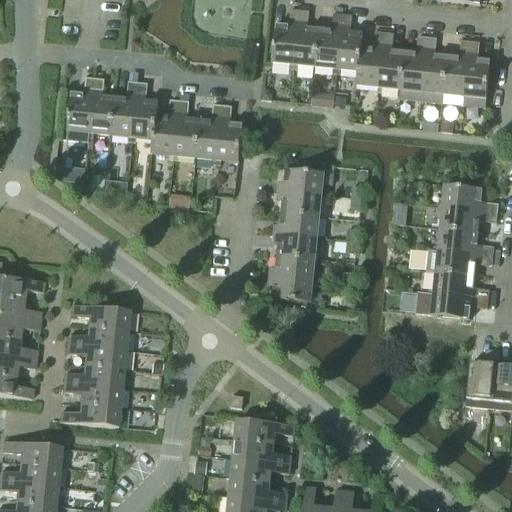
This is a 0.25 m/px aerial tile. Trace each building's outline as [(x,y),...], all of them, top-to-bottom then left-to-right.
[(289,73),(293,73),(299,13),(290,12),(288,29),(276,27),(272,66),(290,68),(289,73)] [(299,13),(293,73),(297,73),(297,69),(315,70),(319,32),(307,31),(308,14),(299,13)] [(319,32),(315,70),(332,72),(332,77),(336,77),(342,17),(333,16),(331,33),(319,32)] [(342,17),(336,77),(339,77),(340,73),(357,74),(358,74),(360,50),(361,50),(362,36),(350,35),(351,18),(342,17)] [(358,74),(357,74),(356,89),(374,90),(373,95),(378,95),(383,36),(374,35),(373,52),(361,50),(360,50),(358,74)] [(383,36),(378,95),(381,96),(382,91),(400,93),(403,55),(391,54),(393,37),(383,36)] [(403,55),(400,93),(399,102),(420,104),(421,100),(426,40),(417,39),(416,56),(403,55)] [(426,40),(421,100),(420,104),(442,106),(443,97),(446,59),(435,58),(436,41),(426,40)] [(446,59),(443,97),(442,106),(463,108),(469,45),(460,44),(459,60),(446,59)] [(469,45),(463,108),(485,111),(486,102),(490,63),(478,62),(479,45),(469,45)] [(71,96),(67,134),(66,144),(88,146),(95,81),(85,80),(83,97),(71,96)] [(95,81),(88,146),(89,146),(90,136),(92,137),(110,139),(114,100),(102,99),(104,82),(95,81)] [(114,100),(110,139),(128,141),(128,145),(131,146),(138,86),(128,85),(126,102),(114,100)] [(138,86),(131,146),(135,146),(135,141),(153,143),(156,118),(158,105),(145,103),(147,87),(138,86)] [(260,102),(271,103),(272,97),(266,93),(261,93),(260,102)] [(313,95),(312,107),(320,108),(321,96),(313,95)] [(153,143),(151,157),(170,159),(169,163),(173,164),(179,104),(170,103),(168,120),(156,118),(153,143)] [(179,104),(173,164),(176,164),(177,159),(195,161),(199,123),(187,122),(189,105),(179,104)] [(199,123),(195,161),(213,163),(212,168),(216,168),(222,109),(213,108),(211,124),(199,123)] [(222,109),(216,168),(220,168),(220,164),(238,166),(243,128),(230,126),(232,110),(222,109)] [(441,127),(440,135),(452,136),(453,128),(441,127)] [(57,168),(57,175),(64,181),(65,169),(57,168)] [(278,186),(278,194),(321,198),(322,187),(332,188),(333,178),(323,177),(285,173),(284,187),(278,186)] [(93,177),(91,192),(103,193),(105,178),(93,177)] [(438,207),(437,210),(497,217),(498,207),(481,206),(482,193),(444,189),(442,207),(438,207)] [(352,190),(351,202),(361,203),(362,191),(352,190)] [(282,203),(281,217),(319,220),(321,198),(278,194),(277,202),(282,203)] [(170,198),(168,211),(188,214),(190,200),(170,198)] [(349,214),(359,215),(361,203),(351,202),(349,214)] [(437,210),(437,214),(442,215),(440,232),(478,236),(479,224),(496,226),(497,217),(437,210)] [(274,229),(273,237),(316,241),(319,220),(281,217),(279,230),(274,229)] [(433,250),(433,254),(493,259),(493,250),(477,249),(478,236),(440,232),(438,250),(433,250)] [(348,233),(347,245),(356,246),(357,234),(348,233)] [(278,246),(276,259),(314,263),(316,241),(273,237),(272,245),(278,246)] [(345,257),(355,258),(356,246),(347,245),(345,257)] [(428,253),(426,275),(436,276),(474,279),(475,267),(491,269),(493,259),(433,254),(428,253)] [(270,272),(269,280),(312,284),(314,263),(276,259),(275,272),(270,272)] [(0,301),(23,304),(24,295),(42,297),(43,287),(0,282),(0,275),(1,266),(0,266),(0,301)] [(343,276),(342,287),(352,288),(353,277),(343,276)] [(429,293),(429,297),(488,303),(489,293),(472,292),(474,279),(436,276),(434,293),(429,293)] [(272,302),(310,306),(321,308),(322,296),(311,295),(312,284),(269,280),(268,288),(273,288),(272,302)] [(341,300),(350,301),(352,288),(342,287),(341,300)] [(418,296),(415,317),(431,319),(470,323),(471,310),(487,312),(488,303),(429,297),(418,296)] [(0,301),(0,321),(39,325),(40,316),(22,314),(23,304),(0,301)] [(88,321),(87,330),(127,334),(129,316),(71,310),(70,319),(88,321)] [(0,321),(0,340),(19,343),(20,333),(38,335),(39,325),(0,321)] [(68,339),(67,348),(125,354),(127,334),(87,330),(85,341),(68,339)] [(0,340),(0,359),(35,364),(36,354),(18,352),(19,343),(0,340)] [(84,359),(83,370),(123,374),(125,354),(67,348),(66,357),(84,359)] [(470,365),(466,402),(466,409),(489,411),(493,368),(498,368),(500,354),(490,353),(489,367),(470,365)] [(0,359),(0,379),(15,381),(16,371),(34,373),(35,364),(0,359)] [(493,368),(489,411),(511,413),(511,363),(511,370),(498,368),(493,368)] [(151,377),(160,378),(162,378),(162,368),(152,367),(151,377)] [(63,377),(62,386),(121,392),(123,374),(83,370),(82,379),(63,377)] [(0,399),(31,402),(32,392),(14,390),(15,381),(0,379),(0,399)] [(80,398),(79,406),(119,410),(121,392),(62,386),(61,396),(80,398)] [(231,399),(230,408),(230,410),(242,412),(243,400),(231,399)] [(59,415),(58,425),(116,431),(119,410),(79,406),(78,417),(59,415)] [(236,423),(234,444),(274,448),(275,437),(293,439),(294,429),(236,423)] [(234,444),(232,463),(290,469),(291,458),(273,457),(274,448),(234,444)] [(19,457),(18,467),(58,471),(60,451),(3,445),(2,455),(19,457)] [(198,456),(210,457),(210,450),(198,449),(198,456)] [(290,469),(232,463),(230,483),(270,487),(271,475),(289,477),(290,469)] [(195,464),(194,476),(204,477),(205,465),(195,464)] [(86,474),(97,475),(98,467),(86,465),(86,474)] [(0,474),(0,483),(56,490),(58,471),(18,467),(17,476),(0,474)] [(190,495),(200,496),(201,480),(193,479),(190,495)] [(0,493),(15,495),(14,505),(54,509),(56,490),(0,483),(0,493)] [(270,487),(230,483),(228,501),(286,507),(287,496),(269,495),(270,487)] [(97,484),(96,494),(103,495),(104,484),(97,484)] [(303,511),(323,511),(324,510),(314,509),(315,491),(305,490),(303,511)] [(333,511),(324,510),(323,511),(342,511),(344,494),(335,493),(333,511)] [(344,494),(342,511),(352,511),(354,495),(344,494)] [(382,511),(383,498),(373,497),(371,511),(382,511)] [(285,511),(286,507),(228,501),(226,511),(285,511)]
